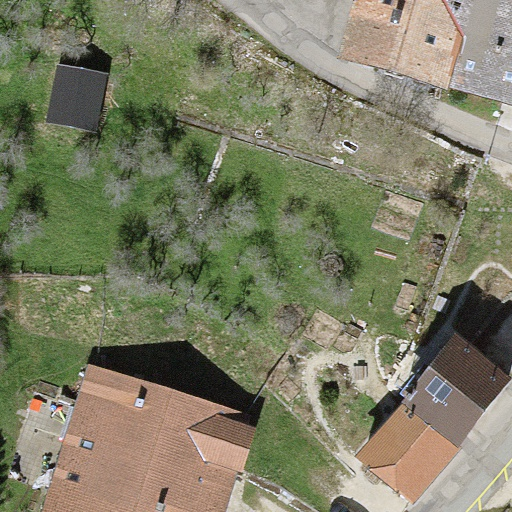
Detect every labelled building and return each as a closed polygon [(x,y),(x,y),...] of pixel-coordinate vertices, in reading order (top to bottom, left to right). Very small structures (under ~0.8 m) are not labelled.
[(511,0),(355,0),(345,50),(511,85),(511,0)] [(55,66),(46,112),(97,121),(106,76),(55,66)] [(460,222),(423,212),(412,254),(449,263),(460,222)] [(448,340),(347,463),(403,509),(504,386),(448,340)] [(89,371),(46,511),(227,511),(255,421),(89,371)]
